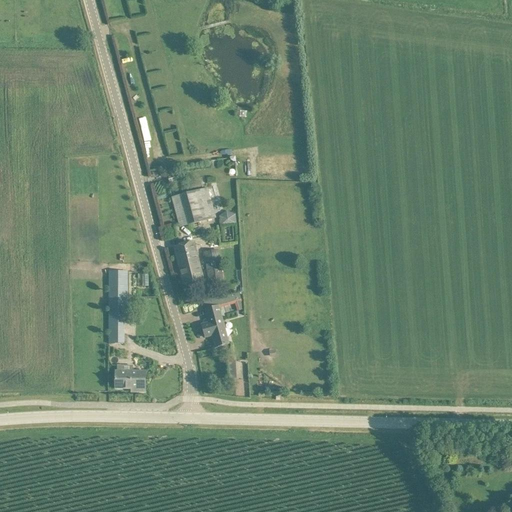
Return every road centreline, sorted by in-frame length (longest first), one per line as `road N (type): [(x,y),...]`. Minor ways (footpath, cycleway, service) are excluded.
road 1 (tertiary): [(190,418),(188,361),(88,0)]
road 2 (tertiary): [(190,418),(511,425)]
road 3 (tertiary): [(0,420),(190,418)]
